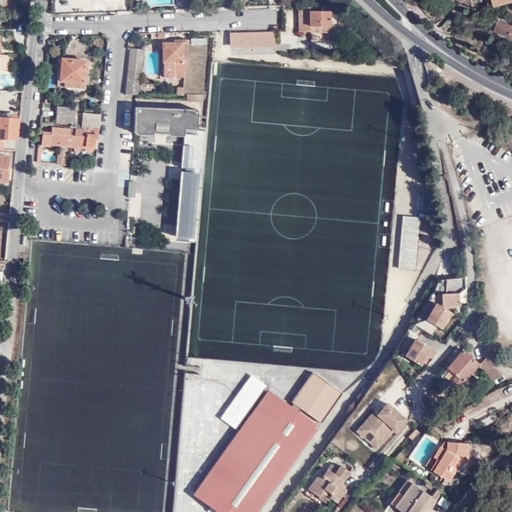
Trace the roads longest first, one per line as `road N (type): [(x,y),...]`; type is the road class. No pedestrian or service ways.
road 1 (residential): [(511,367),(473,354),(464,219),(409,35)]
road 2 (residential): [(268,20),(40,28)]
road 3 (unknown): [(24,186),(0,381)]
road 4 (unknown): [(472,318),(422,385),(411,423),(367,475)]
road 5 (residential): [(40,28),(24,186)]
